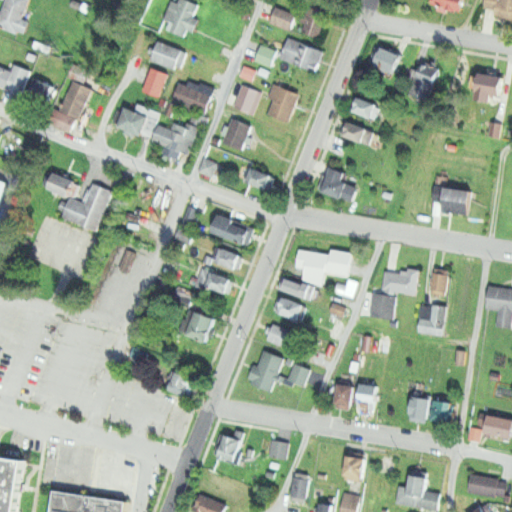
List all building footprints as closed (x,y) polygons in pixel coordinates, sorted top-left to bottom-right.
[(28,0),(17,33),(0,27),(0,21),(7,0),(28,0)] [(175,0),(178,1),(178,0),(195,0),(198,1),(193,15),(199,17),(194,30),(188,28),(187,28),(184,35),(167,29),(170,21),(166,20),(172,0),(175,0)] [(463,0),(461,10),(430,3),(430,0),(463,0)] [(497,9),(485,7),(486,0),(511,0),(511,19),(495,17),(497,9)] [(320,37),(305,31),(315,3),(331,9),(320,37)] [(293,30),(271,21),(278,5),(299,13),(293,30)] [(317,71),(282,58),(290,36),(325,50),(317,71)] [(177,69),(153,59),(160,40),(185,49),(177,69)] [(273,67),(256,60),(264,42),(280,48),(273,67)] [(405,54),(396,72),(377,63),(385,45),(405,54)] [(427,98),(410,91),(422,59),(440,67),(427,98)] [(8,89),(0,85),(0,65),(16,72),(8,89)] [(161,96),(144,89),(153,66),(170,72),(161,96)] [(253,81),(242,76),(246,66),(258,70),(253,81)] [(484,72),(498,74),(507,76),(504,95),(495,94),(494,102),(480,100),(484,72)] [(76,78),(92,84),(81,115),(64,109),(76,78)] [(206,112),(174,100),(181,82),(186,84),(188,79),(215,89),(206,112)] [(55,99),(53,82),(33,84),(35,101),(55,99)] [(276,82),(302,92),(291,121),(271,113),(276,100),(270,98),(276,82)] [(255,114),(235,106),(244,83),(264,91),(255,114)] [(382,103),(375,119),(355,111),(361,95),(382,103)] [(143,135),(120,126),(128,106),(151,115),(143,135)] [(245,149),(225,141),(235,115),(254,123),(245,149)] [(379,130),(372,145),(346,133),(352,119),(379,130)] [(183,160),(175,156),(162,151),(165,143),(153,138),(159,123),(171,128),(174,122),(186,127),(189,121),(198,125),(183,160)] [(216,178),(200,172),(206,156),(222,163),(216,178)] [(275,191),(250,181),(257,165),(281,174),(275,191)] [(332,165),(348,172),(345,181),(350,183),(344,198),(322,189),(332,165)] [(71,196),(50,187),(56,173),(77,181),(71,196)] [(65,217),(73,197),(86,202),(94,181),(113,188),(97,229),(65,217)] [(471,214),(442,210),(444,202),(432,200),(435,185),(475,191),(471,214)] [(199,210),(190,207),(183,226),(192,229),(199,210)] [(252,245),(216,229),(222,214),(258,230),(252,245)] [(238,269),(211,256),(217,243),(244,255),(238,269)] [(128,270),(120,267),(128,247),(136,250),(128,270)] [(332,256),(333,256),(334,248),(355,251),(352,276),(330,272),(326,284),(306,277),(309,266),(298,265),(301,248),(332,253),(332,256)] [(409,275),(411,266),(422,268),(417,295),(385,288),(388,271),(409,275)] [(228,294),(202,282),(209,267),(235,279),(228,294)] [(434,267),(451,270),(446,295),(429,291),(434,267)] [(458,269),(474,273),(470,291),(454,288),(458,269)] [(312,298),(281,288),(285,276),(315,286),(312,298)] [(511,318),(511,325),(497,323),(499,310),(490,309),(494,285),(511,287),(511,318)] [(395,320),(371,315),(375,293),(400,298),(395,320)] [(302,321),(276,312),(282,295),(307,303),(302,321)] [(445,321),(447,322),(444,333),(417,328),(419,316),(431,319),(434,303),(448,306),(445,321)] [(209,343),(186,332),(197,307),(220,318),(209,343)] [(294,350),(267,338),(274,322),(301,334),(294,350)] [(304,385),(295,381),(294,385),(278,378),(273,391),(252,382),(256,375),(251,373),(254,363),(260,366),(266,350),(286,359),(280,373),(291,377),(298,360),(312,366),(304,385)] [(191,397),(169,387),(177,369),(199,379),(191,397)] [(353,409),(337,406),(342,383),(357,386),(353,409)] [(376,413),(358,410),(364,383),(381,386),(376,413)] [(428,424),(412,421),(417,394),(433,397),(428,424)] [(448,425),(433,422),(438,399),(453,402),(448,425)] [(511,436),(487,432),(491,413),(511,416),(511,436)] [(483,431),(472,428),(469,439),(479,442),(483,431)] [(215,454),(222,432),(245,439),(238,462),(215,454)] [(269,453),(272,439),(291,443),(288,457),(269,453)] [(348,454),(370,458),(367,480),(344,477),(348,454)] [(0,511),(20,511),(28,463),(0,459),(0,511)] [(429,489),(442,492),(439,509),(396,502),(399,484),(410,486),(411,473),(431,477),(429,489)] [(506,496),(470,492),(472,473),(509,477),(506,496)] [(292,494),(296,476),(312,479),(309,497),(292,494)] [(51,511),(55,489),(124,500),(131,502),(129,511),(51,511)] [(202,511),(195,509),(203,492),(230,504),(226,511),(202,511)] [(341,511),(345,492),(362,495),(358,511),(341,511)] [(321,511),(323,503),(335,505),(333,511),(321,511)]
